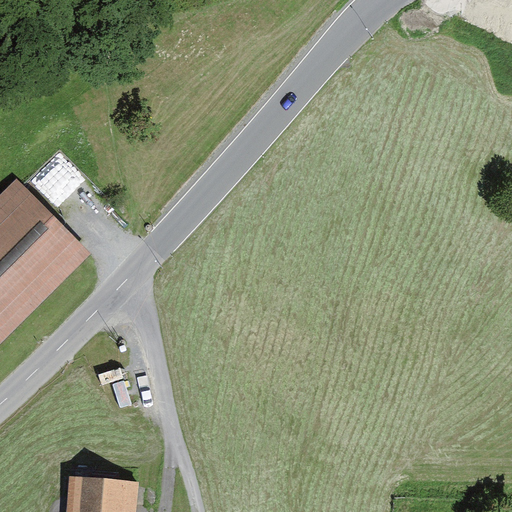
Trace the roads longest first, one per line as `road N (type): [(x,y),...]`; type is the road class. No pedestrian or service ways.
road 1 (tertiary): [(393,0),(0,410)]
road 2 (track): [(198,511),(136,273)]
